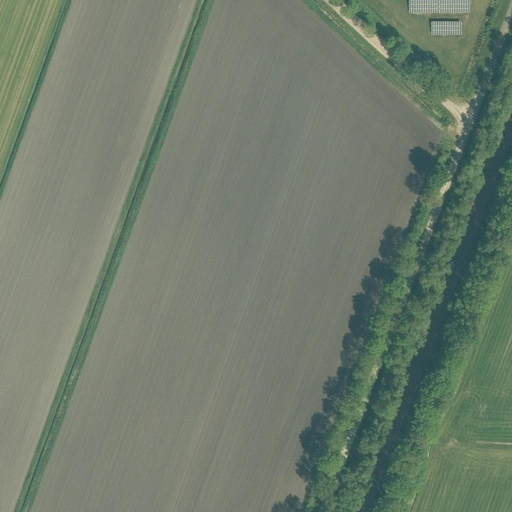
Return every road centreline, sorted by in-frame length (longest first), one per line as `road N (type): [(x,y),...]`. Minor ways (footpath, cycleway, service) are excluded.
road 1 (tertiary): [(320,511),(511,10)]
road 2 (track): [(373,511),(511,143)]
road 3 (track): [(332,0),(470,119)]
